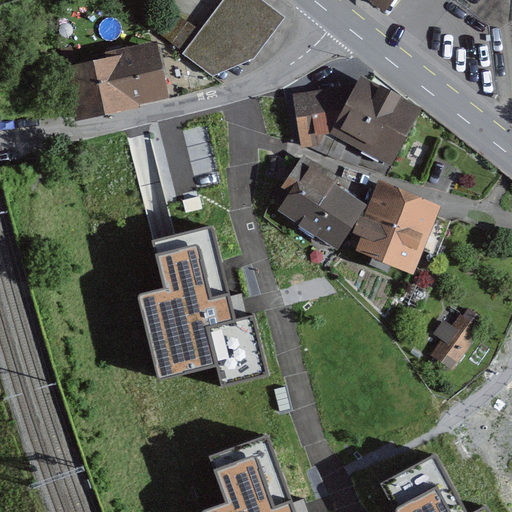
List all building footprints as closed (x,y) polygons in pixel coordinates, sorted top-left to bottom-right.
[(183,50),(182,51),(212,74),(254,56),(285,14),(266,0),(220,0),(199,29),(183,50)] [(168,39),(183,50),(199,29),(184,18),(168,39)] [(156,36),(104,49),(105,51),(119,110),(141,104),(140,101),(169,94),(156,36)] [(119,110),(105,51),(53,64),(67,122),(119,110)] [(360,71),(355,81),(292,92),(301,146),(307,145),(338,159),(357,164),(361,156),(344,147),(347,142),(338,137),(339,134),(391,160),(420,102),(360,71)] [(309,162),(305,160),(288,186),(295,191),(318,207),(329,190),(337,178),(309,161),(309,162)] [(428,211),(373,188),(355,231),(356,232),(352,242),(406,264),(428,211)] [(358,209),(329,190),(318,207),(308,221),(305,219),(300,226),(314,234),(317,229),(337,241),(358,209)] [(318,207),(295,191),(284,206),(305,219),(308,221),(318,207)] [(214,227),(155,240),(165,286),(133,293),(154,386),(215,373),(218,389),(272,378),(258,313),(233,319),(214,227)] [(334,259),(314,242),(306,250),(326,268),(334,259)] [(433,333),(441,338),(430,354),(452,369),(486,318),(468,306),(463,314),(458,312),(450,324),(443,318),(433,333)] [(295,511),(267,435),(211,456),(226,496),(196,507),(197,511),(295,511)] [(395,511),(497,511),(462,446),(383,488),(395,511)]
